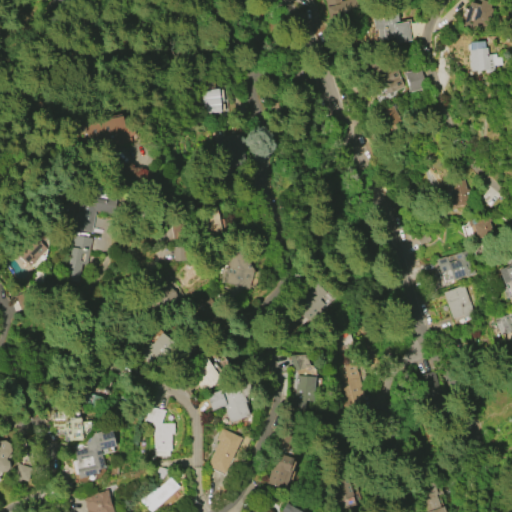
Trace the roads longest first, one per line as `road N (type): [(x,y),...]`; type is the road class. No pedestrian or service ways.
road 1 (residential): [(248,93),(266,156),(265,190),(288,249),(288,269),(259,314),(256,338),(286,394),(267,451),(223,511)]
road 2 (residential): [(199,511),(194,428),(182,403),(87,354),(78,335),(85,295),(104,269),(104,247)]
road 3 (residential): [(501,511),(385,201)]
road 4 (residential): [(248,93),(259,58),(245,26),(59,23),(58,0)]
road 5 (residential): [(8,511),(44,492),(58,445),(0,410),(9,308),(0,292)]
road 6 (residential): [(470,157),(435,92),(426,44),(448,0)]
road 7 (residential): [(385,201),(333,79)]
